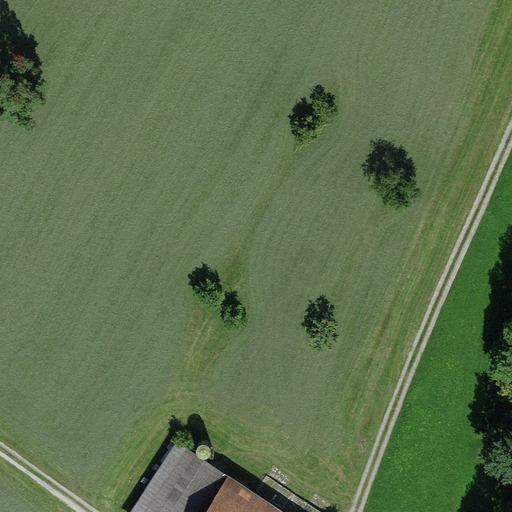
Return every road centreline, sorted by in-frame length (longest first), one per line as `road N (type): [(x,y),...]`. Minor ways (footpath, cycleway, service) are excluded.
road 1 (track): [(511,137),(361,511)]
road 2 (track): [(197,429),(353,511)]
